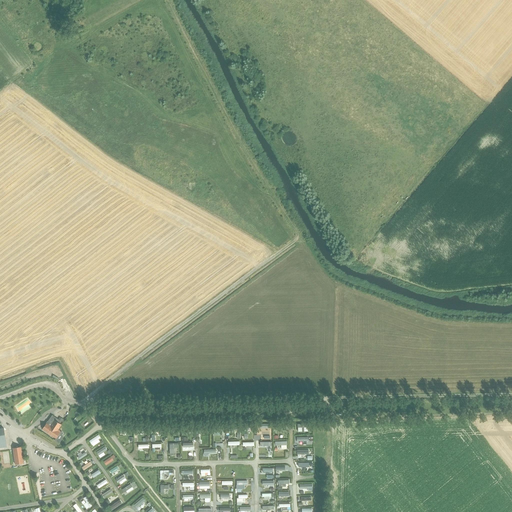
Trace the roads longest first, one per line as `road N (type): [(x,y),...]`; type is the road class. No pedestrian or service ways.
road 1 (track): [(511,394),(81,401)]
road 2 (track): [(298,236),(81,401)]
